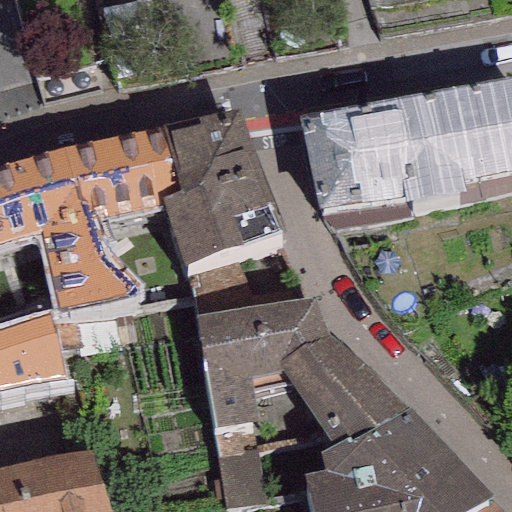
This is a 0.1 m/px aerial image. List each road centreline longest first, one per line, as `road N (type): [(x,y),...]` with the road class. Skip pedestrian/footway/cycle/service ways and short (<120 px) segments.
road 1 (residential): [(511,486),(346,325),(256,101)]
road 2 (secondary): [(256,101),(0,147)]
road 3 (secondary): [(511,57),(256,101)]
